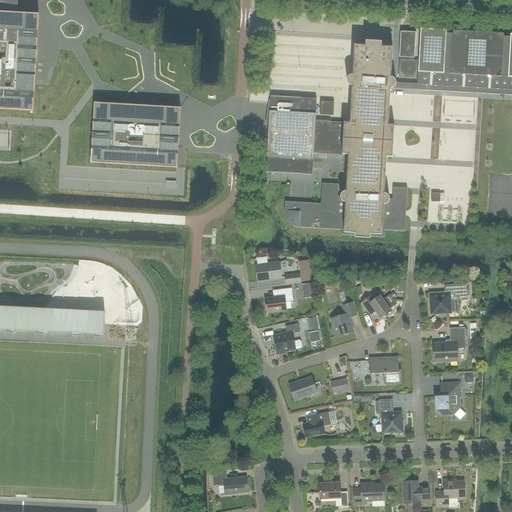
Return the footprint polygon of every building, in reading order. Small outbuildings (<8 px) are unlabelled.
[(0,0),(0,109),(34,111),(35,84),(39,14),(18,13),(14,13),(14,0),(0,0)] [(344,124),(331,123),(331,121),(316,120),(317,99),(274,97),(271,96),(267,172),(313,175),(314,154),(329,154),(330,146),(343,147),(343,154),(349,155),(347,191),(345,191),(344,191),(344,192),(343,192),(342,193),(341,194),(341,195),(341,196),(338,196),(339,184),(323,183),(322,204),(286,202),(285,209),(285,210),(285,211),(285,212),(285,213),(285,214),(286,215),(286,217),(286,218),(287,219),(288,221),(289,222),(290,223),(291,224),(292,225),(294,226),(295,227),(297,227),(299,227),(300,228),(302,228),(342,230),(342,235),(385,237),(386,230),(406,231),(408,188),(394,187),(393,199),(390,199),(390,198),(390,197),(389,196),(389,195),(388,194),(387,194),(385,193),(387,157),(393,157),(395,125),(389,125),(391,88),(511,95),(511,34),(511,37),(504,37),(504,34),(454,31),(453,34),(447,33),(447,31),(433,30),(421,29),(418,84),(397,83),(397,82),(397,81),(396,80),(396,79),(395,78),(394,78),(392,77),(393,47),(355,45),(353,75),(352,75),(351,76),(350,76),(350,77),(349,77),(348,78),(348,79),(347,81),(347,82),(348,82),(348,83),(348,84),(349,85),(350,85),(350,86),(351,86),(353,86),(351,123),(345,123),(344,124)] [(415,58),(416,33),(401,33),(400,58),(415,58)] [(418,79),(419,61),(400,60),(399,78),(418,79)] [(334,116),(335,102),(321,102),(320,115),(334,116)] [(95,103),(91,163),(178,168),(181,108),(123,105),(95,103)] [(432,194),(432,202),(440,202),(440,194),(432,194)] [(257,265),(259,282),(282,279),(280,262),(257,265)] [(302,283),(301,274),(285,276),(286,285),(302,283)] [(462,300),(467,300),(467,285),(445,286),(446,293),(430,294),(431,315),(452,314),(452,312),(460,314),(462,300)] [(267,312),(287,310),(286,302),(294,301),(292,288),(277,290),(278,297),(266,299),(267,312)] [(371,296),(370,297),(367,294),(361,298),(363,302),(362,303),(369,312),(374,309),(381,318),(392,311),(391,309),(395,306),(396,301),(394,299),(392,295),(391,294),(384,300),(381,296),(374,300),(371,296)] [(335,337),(354,331),(350,317),(358,315),(354,303),(343,306),(346,315),(331,319),(334,328),(332,328),(335,337)] [(37,314),(0,312),(0,339),(108,344),(109,317),(37,314)] [(300,340),(294,341),(293,334),(301,332),(299,324),(286,327),(287,333),(274,335),(278,355),(287,353),(287,352),(296,350),(296,349),(302,348),(303,346),(302,341),(300,340)] [(466,349),(466,329),(466,328),(450,328),(451,343),(434,344),(434,362),(445,361),(445,360),(459,360),(458,349),(466,349)] [(370,359),(371,374),(385,374),(385,384),(402,384),(402,370),(399,370),(399,358),(370,359)] [(474,383),(474,373),(464,373),(464,383),(474,383)] [(295,400),(318,393),(312,377),(290,385),(295,400)] [(349,391),(347,379),(331,383),(333,394),(349,391)] [(455,415),(460,409),(460,396),(462,396),(461,383),(441,384),(442,397),(436,397),(436,410),(443,415),(455,415)] [(393,400),(379,400),(380,414),(382,414),(383,433),(396,433),(396,434),(404,433),(404,425),(403,425),(402,412),(394,412),(393,400)] [(332,425),(329,412),(306,417),(307,423),(303,424),(306,438),(326,434),(324,427),(332,425)] [(248,492),(247,478),(228,480),(227,472),(213,474),(214,486),(225,485),(226,495),(235,494),(235,493),(248,492)] [(436,492),(437,506),(449,506),(449,498),(458,497),(458,499),(466,499),(465,481),(457,481),(453,480),(444,480),(445,492),(436,492)] [(430,500),(429,487),(419,488),(419,481),(404,482),(405,504),(420,503),(420,500),(430,500)] [(341,483),(320,484),(320,499),(341,498),(342,507),(349,507),(348,492),(341,493),(341,483)] [(367,501),(385,500),(384,484),(370,485),(370,483),(361,484),(362,489),(355,489),(355,504),(367,504),(367,501)]
